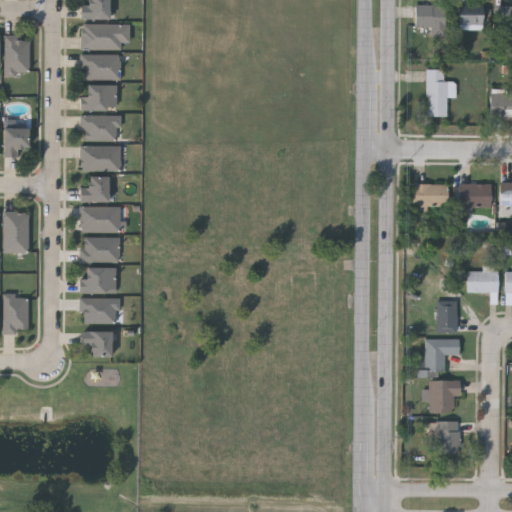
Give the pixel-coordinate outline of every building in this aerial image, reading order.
[(79,18),(79,2),(86,2),(86,0),(108,0),(108,18),(79,18)] [(446,38),(431,38),(431,29),(415,29),(415,7),(446,7),(446,38)] [(483,7),(483,31),(458,31),(458,7),(483,7)] [(494,8),(511,8),(511,32),(494,32),(494,8)] [(79,49),(79,24),(119,24),(119,49),(79,49)] [(27,35),(27,73),(2,73),(2,35),(27,35)] [(119,54),(119,79),(79,79),(79,54),(119,54)] [(455,83),(455,99),(447,99),(447,118),(426,118),(426,71),(444,71),(444,83),(455,83)] [(79,109),(79,84),(115,84),(115,109),(79,109)] [(511,95),(511,119),(489,119),(489,95),(511,95)] [(119,140),(79,140),(79,115),(119,115),(119,140)] [(17,156),(1,156),(1,127),(27,128),(27,147),(17,147),(17,156)] [(79,170),(79,146),(119,146),(119,170),(79,170)] [(78,201),(78,176),(106,176),(106,201),(78,201)] [(511,184),(511,219),(499,219),(499,184),(511,184)] [(413,185),(447,186),(447,209),(412,208),(413,185)] [(491,185),(491,209),(458,209),(458,185),(491,185)] [(119,206),(119,232),(79,232),(79,206),(119,206)] [(26,212),(26,253),(1,253),(1,212),(26,212)] [(80,237),(117,238),(117,262),(79,262),(80,237)] [(79,292),(79,267),(114,267),(114,292),(79,292)] [(467,294),(467,272),(498,272),(498,294),(467,294)] [(26,296),(26,333),(1,333),(1,296),(26,296)] [(116,298),(116,323),(79,323),(79,298),(116,298)] [(457,334),(436,334),(436,302),(457,302),(457,334)] [(109,331),(109,356),(89,356),(89,346),(81,346),(81,331),(109,331)] [(459,340),(459,356),(444,356),(444,377),(425,377),(425,340),(459,340)] [(429,414),(429,382),(460,382),(460,397),(453,397),(453,414),(429,414)] [(459,423),(459,457),(433,457),(433,423),(459,423)]
